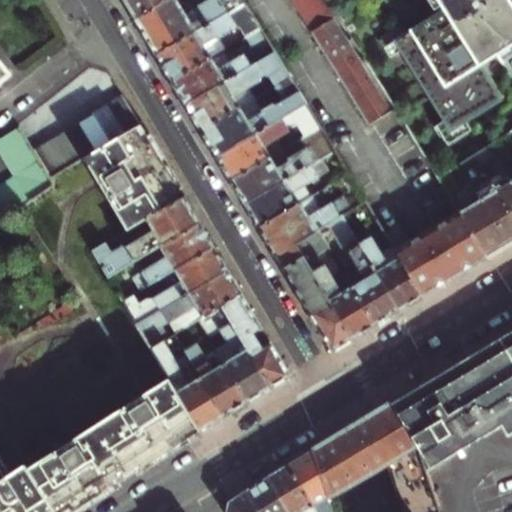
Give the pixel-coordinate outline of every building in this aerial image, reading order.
[(124,0),(128,6),(136,20),(168,0),(124,0)] [(246,3),(244,0),(209,0),(185,15),(176,0),(168,0),(136,20),(148,40),(158,56),(246,3)] [(328,0),(291,0),(373,129),(382,124),(381,122),(397,111),(328,0)] [(511,0),(440,0),(446,8),(393,41),(451,134),(503,101),(481,66),(499,55),(504,61),(511,56),(511,0)] [(246,3),(158,56),(166,71),(173,81),(224,51),(226,50),(220,38),(230,32),(231,28),(235,25),(242,29),(247,37),(262,29),(246,3)] [(224,51),(173,81),(181,95),(187,105),(276,52),(262,29),(247,37),(252,45),(248,53),(231,62),(224,51)] [(292,78),(276,52),(187,105),(196,121),(202,131),(256,100),(249,88),(259,83),(260,78),(265,76),(270,76),(276,87),(292,78)] [(0,83),(11,75),(0,62),(0,83)] [(307,103),(292,78),(276,87),(282,98),(280,102),(275,105),(271,105),(262,110),(256,100),(202,131),(210,144),(217,156),(307,103)] [(93,116),(35,149),(51,177),(85,159),(143,127),(123,95),(117,99),(92,113),(93,116)] [(321,127),(307,103),(217,156),(226,171),(232,180),(282,151),(276,140),(290,132),(289,130),(298,125),(305,137),(307,135),(321,127)] [(0,151),(14,176),(0,185),(0,221),(55,184),(51,177),(35,149),(21,126),(0,139),(0,151)] [(163,162),(143,127),(85,159),(126,232),(133,228),(184,198),(163,162)] [(305,137),(282,151),(232,180),(239,193),(246,204),(321,159),(307,135),(305,137)] [(331,176),(321,159),(246,204),(253,217),(259,227),(313,196),(320,192),(316,185),(331,176)] [(511,180),(505,170),(490,179),(511,216),(511,180)] [(460,213),(461,214),(488,259),(507,248),(511,245),(511,216),(490,179),(473,189),(480,201),(460,213)] [(354,210),(367,202),(359,189),(346,197),(354,210)] [(321,209),(313,196),(259,227),(272,248),(284,269),(304,258),(296,245),(319,230),(328,225),(343,216),(354,210),(346,197),(345,195),(321,209)] [(191,210),(184,198),(133,228),(140,239),(127,247),(120,247),(111,253),(106,244),(95,251),(110,277),(146,256),(199,224),(191,210)] [(367,202),(354,210),(343,216),(400,312),(411,305),(425,297),(393,244),(381,251),(365,225),(377,218),(367,202)] [(387,234),(393,244),(425,297),(457,278),(488,259),(461,214),(411,244),(400,226),(387,234)] [(357,266),(345,273),(377,326),(389,318),(400,312),(343,216),(328,225),(343,250),(348,251),(357,266)] [(207,237),(199,224),(146,256),(152,267),(126,282),(134,296),(163,279),(214,249),(207,237)] [(304,258),(353,340),(364,333),(377,326),(345,273),(335,279),(325,264),(323,266),(317,255),(329,247),(319,230),(296,245),(304,258)] [(220,259),(214,249),(163,279),(169,290),(153,299),(146,300),(140,303),(134,296),(124,302),(138,325),(175,303),(227,272),(220,259)] [(304,258),(284,269),(297,291),(333,351),(342,346),(353,340),(304,258)] [(234,283),(227,272),(175,303),(182,314),(144,337),(150,348),(174,334),(184,328),(211,312),(221,306),(241,295),(234,283)] [(263,332),(241,295),(221,306),(271,390),(281,383),(290,378),(263,332)] [(271,390),(221,306),(211,312),(226,345),(216,351),(247,404),(258,398),(271,390)] [(189,338),(184,328),(174,334),(180,344),(189,338)] [(511,332),(458,365),(408,396),(391,406),(416,448),(423,472),(500,426),(506,435),(511,431),(511,332)] [(213,426),(224,419),(192,364),(180,371),(170,353),(182,347),(180,344),(174,334),(150,348),(169,380),(201,433),(213,426)] [(239,410),(247,404),(216,351),(205,358),(196,344),(184,351),(192,364),(224,419),(239,410)] [(77,511),(120,485),(201,433),(169,380),(29,467),(26,463),(10,473),(0,456),(0,511),(77,511)] [(416,448),(391,406),(330,442),(313,453),(330,501),(388,465),(403,511),(436,511),(423,472),(416,448)] [(333,511),(330,501),(313,453),(301,460),(289,467),(314,511),(333,511)] [(268,480),(286,511),(314,511),(289,467),(276,476),(268,480)] [(247,493),(257,511),(286,511),(268,480),(258,486),(247,493)] [(257,511),(247,493),(230,503),(229,509),(228,511),(257,511)]
